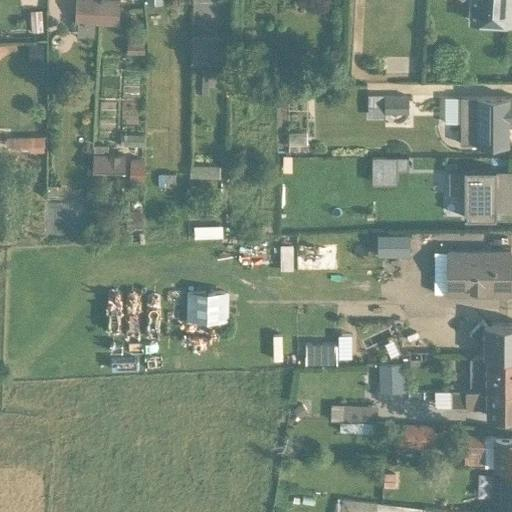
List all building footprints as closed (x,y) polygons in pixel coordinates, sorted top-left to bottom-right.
[(61,0),(61,20),(121,20),(121,0),(61,0)] [(511,0),(467,0),(467,12),(511,13),(511,0)] [(197,25),(195,78),(221,79),(223,26),(197,25)] [(383,105),(383,100),(410,101),(410,85),(370,83),(369,105),(383,105)] [(511,117),(511,87),(460,88),(459,135),(507,136),(507,118),(511,117)] [(94,159),(128,160),(129,143),(109,142),(109,135),(95,134),(94,159)] [(511,162),(448,162),(448,183),(465,183),(465,209),(495,209),(495,203),(511,202),(511,162)] [(412,243),(411,222),(379,223),(379,244),(412,243)] [(433,242),(434,283),(509,283),(509,242),(433,242)] [(186,271),(186,306),(227,306),(227,271),(186,271)] [(511,314),(477,314),(470,323),(482,335),(482,347),(511,347),(511,314)] [(336,335),(305,335),(305,356),(336,356),(336,335)] [(511,379),(511,347),(482,347),(469,348),(470,379),(511,379)] [(403,354),(378,355),(379,382),(404,382),(403,354)] [(470,381),(435,381),(435,396),(465,397),(465,399),(485,399),(485,406),(511,405),(511,379),(470,379),(470,381)] [(376,397),(343,395),(342,411),(375,413),(376,397)] [(356,412),(355,423),(375,424),(375,413),(356,412)] [(395,414),(394,435),(429,437),(430,415),(395,414)] [(504,425),(465,425),(464,453),(483,454),(483,457),(500,457),(511,457),(511,428),(504,428),(504,425)] [(491,505),(511,506),(511,457),(500,457),(499,471),(493,471),(491,505)] [(414,511),(418,511),(511,511),(511,506),(491,505),(444,500),(342,489),(341,492),(335,492),(333,504),(339,505),(338,511),(350,511),(352,504),(376,505),(376,503),(390,504),(390,510),(405,511),(406,505),(414,506),(414,511)]
